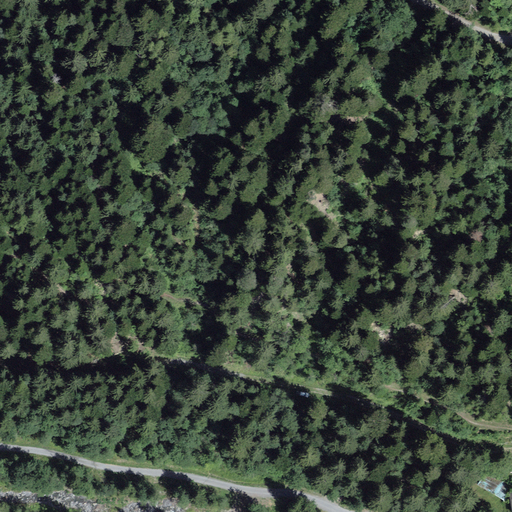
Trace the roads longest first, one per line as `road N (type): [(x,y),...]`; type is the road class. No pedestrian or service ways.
road 1 (track): [(511,450),(450,440),(323,391),(167,361),(71,373),(0,363)]
road 2 (track): [(336,511),(296,496),(0,446)]
